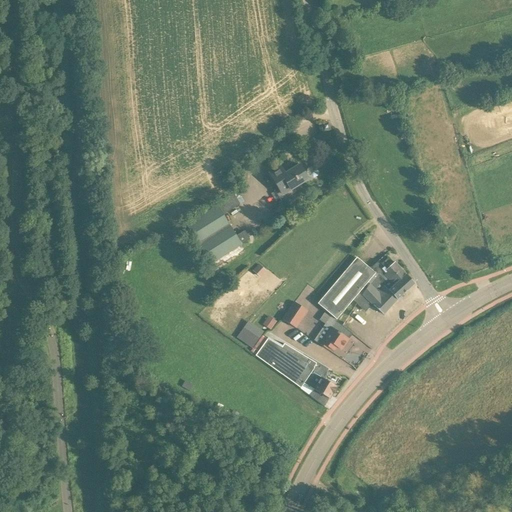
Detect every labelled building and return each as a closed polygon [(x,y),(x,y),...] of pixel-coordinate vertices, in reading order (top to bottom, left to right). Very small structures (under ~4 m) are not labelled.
[(328,123),(320,125),(322,133),(330,131),(328,123)] [(235,195),(175,233),(208,287),(274,234),(261,214),(272,208),(246,165),(225,178),(235,195)] [(274,191),(274,192),(279,199),(281,202),(282,201),(298,191),(297,190),(305,185),(303,182),(308,180),(307,179),(309,178),(312,179),(317,176),(318,173),(315,168),(311,168),(307,170),(306,174),(305,175),(299,165),(285,174),(280,167),(269,174),(278,188),(274,191)] [(348,267),(317,304),(336,320),(353,300),(370,280),(375,274),(370,269),(356,258),(348,267)] [(378,262),(370,269),(375,274),(370,280),(372,281),(376,273),(382,279),(382,278),(385,282),(389,279),(393,276),(398,282),(406,276),(394,263),(393,263),(389,259),(382,265),(381,264),(378,262)] [(265,271),(258,264),(251,271),(259,278),(265,271)] [(370,280),(353,300),(357,303),(356,304),(364,311),(371,304),(383,315),(396,300),(414,284),(406,276),(398,282),(393,276),(389,279),(385,282),(382,278),(382,279),(376,273),(372,281),(370,280)] [(294,302),(283,320),(295,328),(307,311),(294,302)] [(268,315),(263,325),(273,329),(277,319),(268,315)] [(324,325),(313,341),(326,350),(328,348),(334,351),(336,347),(341,350),(348,340),(352,334),(353,334),(336,321),(335,321),(329,317),(324,325)] [(262,337),(251,352),(256,356),(255,356),(281,375),(300,389),(301,387),(303,384),(316,364),(284,344),(281,348),(267,339),(266,340),(262,337)] [(316,364),(303,384),(305,386),(313,390),(310,397),(324,407),(329,399),(331,396),(332,394),(332,395),(334,394),(337,391),(336,388),(335,388),(336,387),(325,380),(321,378),(326,370),(318,365),(316,364)]
